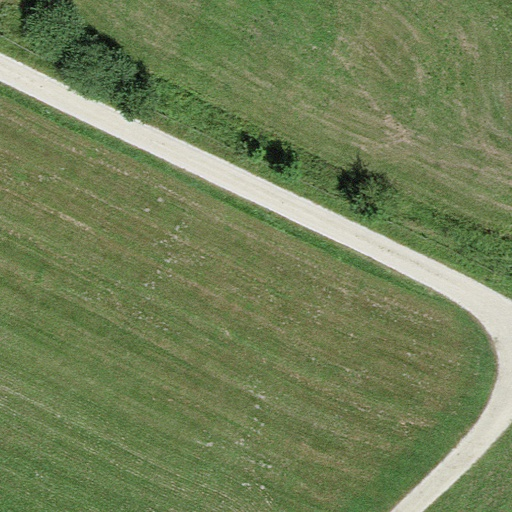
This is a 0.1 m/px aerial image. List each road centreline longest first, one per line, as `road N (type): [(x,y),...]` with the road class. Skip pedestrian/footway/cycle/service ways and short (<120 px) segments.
road 1 (track): [(0,76),(396,273),(511,321)]
road 2 (track): [(511,403),(399,511)]
